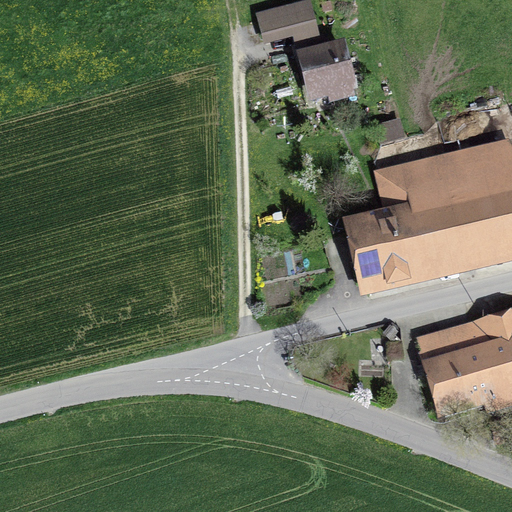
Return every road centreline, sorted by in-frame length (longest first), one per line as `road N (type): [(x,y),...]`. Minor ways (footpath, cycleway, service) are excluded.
road 1 (track): [(257,349),(245,310),(230,0)]
road 2 (unclassified): [(217,382),(257,349),(511,287)]
road 3 (tertiary): [(511,472),(383,424),(217,382)]
road 4 (tertiary): [(217,382),(98,385),(0,410)]
